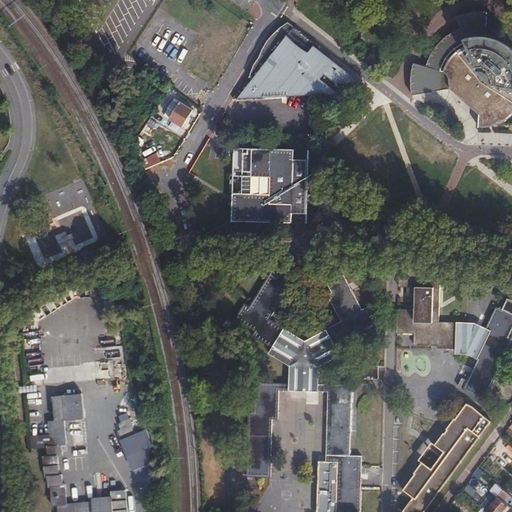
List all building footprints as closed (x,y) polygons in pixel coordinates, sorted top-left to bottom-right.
[(511,45),(510,44),(506,41),(501,39),(496,37),(490,35),(487,35),(489,12),(483,11),(475,11),(466,13),(456,16),(461,29),(455,33),(448,37),(443,41),(439,46),(435,50),(432,56),(429,64),(428,66),(416,63),(414,68),(413,76),(414,95),(451,89),(454,88),(480,111),(480,114),(479,127),(480,127),(486,127),(493,126),(499,124),(504,122),(508,119),(510,118),(511,115),(511,45)] [(285,97),(340,94),(329,85),(333,80),(337,84),(362,82),(319,49),(321,46),(311,40),(288,22),(281,27),(268,40),(266,44),(263,49),(259,57),(254,64),(250,75),(254,78),(237,99),(261,98),(260,89),(284,88),(285,97)] [(206,43),(189,72),(208,84),(225,54),(206,43)] [(284,88),(260,89),(261,98),(285,97),(284,88)] [(454,88),(451,89),(480,114),(480,111),(454,88)] [(180,101),(169,119),(183,128),(194,109),(180,101)] [(235,148),(233,221),(293,223),(293,213),(306,214),(308,159),(294,159),(295,149),(235,148)] [(157,153),(141,159),(144,169),(161,163),(157,153)] [(383,258),(372,258),(371,269),(383,269),(383,258)] [(458,386),(463,389),(485,399),(511,343),(511,340),(508,338),(511,329),(511,300),(508,298),(502,309),(496,307),(486,328),(475,323),(457,322),(440,322),(440,323),(433,323),(434,287),(440,287),(441,265),(400,263),(400,269),(399,286),(399,287),(416,287),(415,310),(398,309),(398,327),(398,333),(414,333),(414,345),(437,346),(437,348),(456,349),(456,354),(468,354),(478,359),(467,380),(462,378),(458,386)] [(245,303),(235,319),(255,331),(252,336),(272,348),(269,353),(290,366),(290,383),(256,382),(255,411),(249,411),(247,477),(272,477),(272,459),(273,419),(279,419),(279,390),(329,392),(326,462),(338,462),(337,511),(361,511),(363,456),(351,455),(353,385),(319,384),(319,367),(341,355),(339,350),(359,339),(356,334),(377,323),(368,307),(363,310),(340,269),(324,277),(333,293),(328,295),(342,321),(306,341),(270,319),(286,294),(281,291),(291,276),(275,266),(250,306),(245,303)] [(360,365),(360,379),(379,379),(379,366),(360,365)] [(51,434),(52,445),(52,455),(42,456),(45,478),(47,478),(48,488),(50,488),(52,506),(57,505),(57,511),(128,511),(126,490),(104,491),(105,496),(92,497),(92,501),(68,503),(66,482),(63,483),(62,474),(60,474),(59,457),(63,457),(63,445),(67,444),(65,420),(85,418),(83,393),(53,396),(55,420),(49,421),(51,434)] [(410,511),(426,511),(489,416),(462,398),(404,488),(415,495),(406,509),(410,511)] [(121,422),(128,420),(125,414),(119,417),(121,422)] [(130,419),(128,420),(121,422),(119,424),(121,429),(118,431),(121,439),(120,440),(127,456),(153,446),(146,429),(136,433),(130,419)] [(28,448),(52,445),(51,434),(27,436),(28,448)] [(511,496),(504,489),(498,497),(500,499),(501,497),(509,505),(508,505),(511,508),(511,496)] [(498,497),(492,503),(503,511),(511,511),(511,508),(508,505),(509,505),(501,497),(500,499),(498,497)] [(492,503),(486,511),(487,511),(502,511),(503,511),(492,503)]
